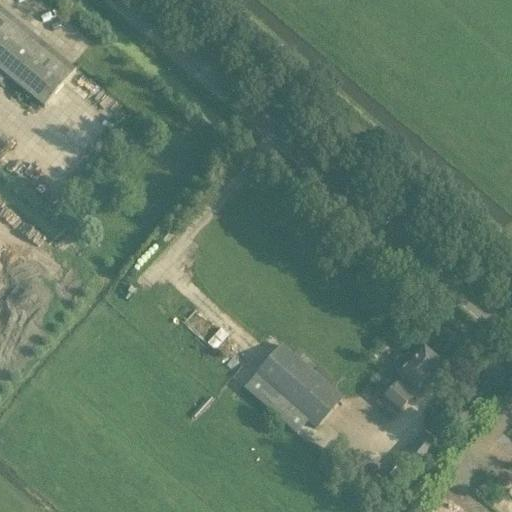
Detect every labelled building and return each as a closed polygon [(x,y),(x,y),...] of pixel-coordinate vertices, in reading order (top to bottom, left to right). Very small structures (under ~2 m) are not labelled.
[(76,72),(0,9),(0,74),(44,111),(76,72)] [(3,139),(0,143),(0,156),(9,145),(3,139)] [(221,332),(208,346),(214,352),(227,338),(221,332)] [(342,401),(282,348),(256,378),(316,431),(342,401)] [(395,372),(399,376),(398,377),(403,381),(390,396),(382,405),(397,418),(404,409),(405,409),(413,400),(410,398),(415,392),(418,394),(441,368),(422,350),(410,364),(405,360),(399,359),(393,366),(395,372)] [(413,478),(439,448),(424,436),(398,465),(413,478)]
